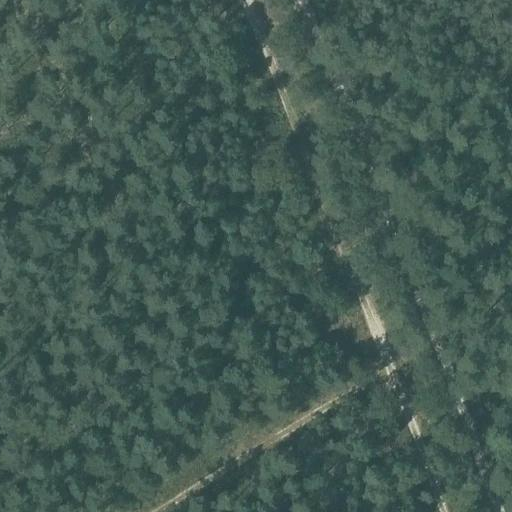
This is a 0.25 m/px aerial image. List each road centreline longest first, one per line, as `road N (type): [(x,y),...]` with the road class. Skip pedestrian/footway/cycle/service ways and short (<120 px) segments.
road 1 (track): [(304,0),(498,511)]
road 2 (track): [(440,511),(246,0)]
road 3 (track): [(141,511),(389,372)]
